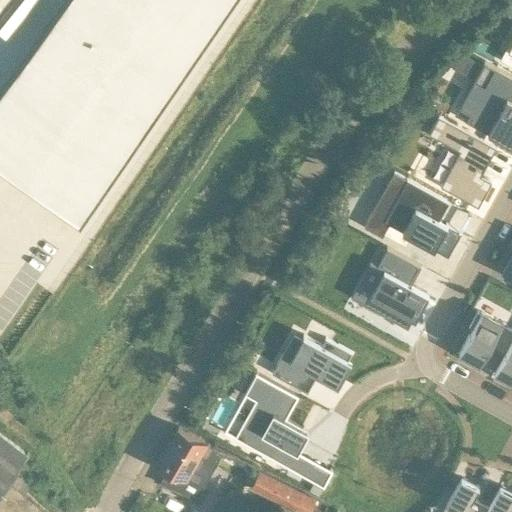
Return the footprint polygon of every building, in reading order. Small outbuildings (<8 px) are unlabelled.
[(66,0),(0,96),(0,162),(81,218),(232,0),(66,0)] [(511,76),(495,67),(466,119),(482,128),(511,144),(511,76)] [(439,116),(429,134),(460,151),(441,186),(478,206),(492,181),(480,175),(496,148),(439,116)] [(407,179),(383,220),(448,255),(461,232),(439,219),(448,202),(407,179)] [(383,271),(365,304),(408,327),(426,292),(411,284),(421,266),(387,247),(376,267),(383,271)] [(511,329),(481,312),(459,352),(460,353),(461,352),(480,363),(489,346),(503,354),(511,338),(511,329)] [(283,353),(272,372),(307,391),(317,373),(332,381),(338,385),(351,361),(348,359),(352,352),(325,337),(321,344),(302,334),(290,357),(283,353)] [(511,338),(503,354),(494,372),(495,372),(496,371),(511,380),(511,338)] [(256,372),(245,393),(256,399),(267,405),(246,442),(266,454),(267,451),(290,463),(297,451),(303,441),(308,431),(300,426),(285,418),(298,396),(256,372)] [(178,429),(156,464),(170,471),(161,486),(170,491),(201,506),(205,498),(200,495),(212,473),(223,455),(178,429)] [(0,490),(28,454),(0,433),(0,490)] [(257,469),(249,487),(267,496),(297,511),(309,511),(315,500),(313,499),(303,493),(304,492),(276,478),(257,469)] [(461,477),(442,511),(486,511),(488,507),(473,498),(475,494),(479,487),(461,477)] [(488,507),(486,511),(511,511),(511,507),(511,505),(511,492),(500,486),(488,507)]
